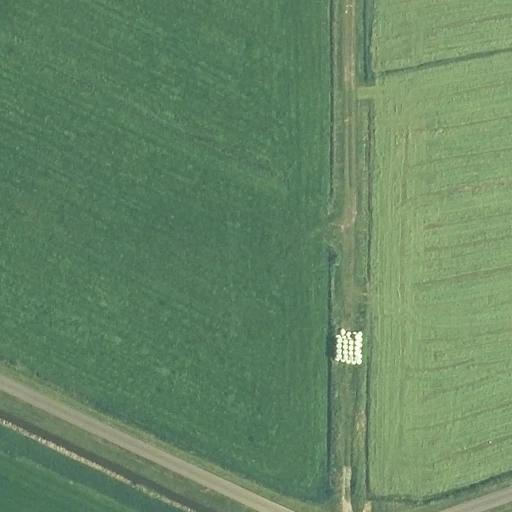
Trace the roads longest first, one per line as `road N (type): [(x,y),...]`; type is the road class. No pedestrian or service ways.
road 1 (unclassified): [(511,495),(464,511),(269,511),(0,385)]
road 2 (track): [(347,0),(344,511)]
